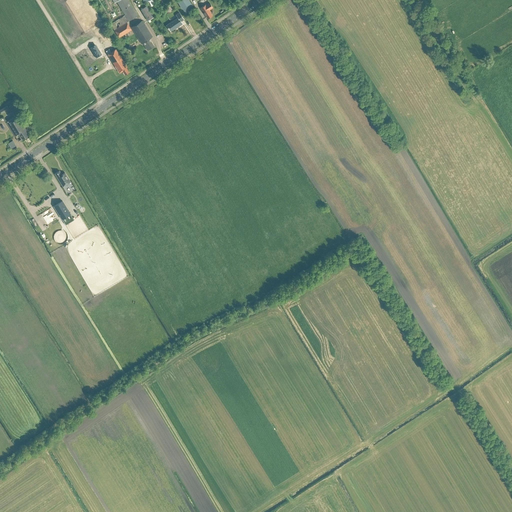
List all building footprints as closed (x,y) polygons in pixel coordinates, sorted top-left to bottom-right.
[(125,15),(110,24),(114,29),(119,37),(125,34),(127,32),(131,29),(127,22),(138,15),(128,0),(112,0),(114,3),(116,1),(125,15)] [(194,8),(189,0),(179,0),(178,1),(182,9),(182,8),(185,14),(194,8)] [(207,18),(212,15),(210,11),(209,9),(213,7),(210,3),(207,5),(206,4),(200,8),(204,15),(205,14),(207,18)] [(147,21),(154,17),(147,5),(140,9),(147,21)] [(181,21),(184,19),(179,12),(176,14),(178,17),(166,25),(170,31),(177,26),(177,27),(182,23),(181,21)] [(147,50),(154,46),(149,38),(152,36),(142,21),(131,27),(141,43),(142,42),(147,50)] [(94,44),(89,48),(90,50),(95,57),(101,54),(96,46),(94,44)] [(115,49),(107,54),(108,55),(115,66),(119,72),(122,70),(125,74),(129,71),(125,64),(124,64),(122,61),(123,60),(116,50),(115,49)] [(17,115),(9,120),(6,122),(15,135),(18,133),(22,139),(28,134),(17,115)] [(62,174),(59,170),(55,173),(63,186),(71,181),(65,172),(62,174)] [(63,200),(54,205),(62,218),(65,224),(74,219),(70,213),(63,200)] [(86,225),(92,221),(88,214),(82,218),(86,225)]
